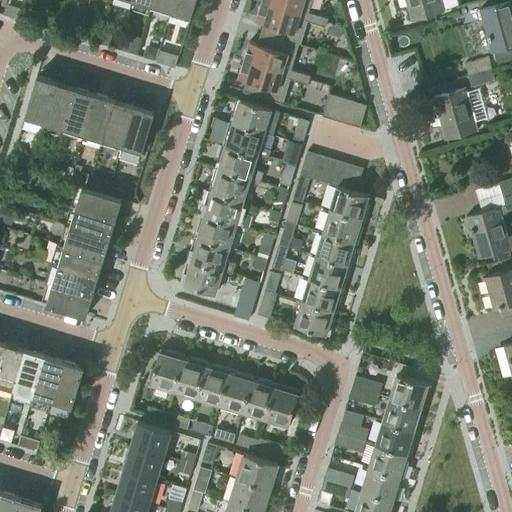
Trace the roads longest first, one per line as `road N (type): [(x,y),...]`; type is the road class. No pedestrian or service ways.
road 1 (residential): [(508,511),(364,0)]
road 2 (residential): [(129,296),(328,358),(337,383),(298,511)]
road 3 (residential): [(129,296),(189,95)]
road 4 (residential): [(189,95),(20,42),(0,57)]
road 5 (residential): [(70,485),(113,343)]
